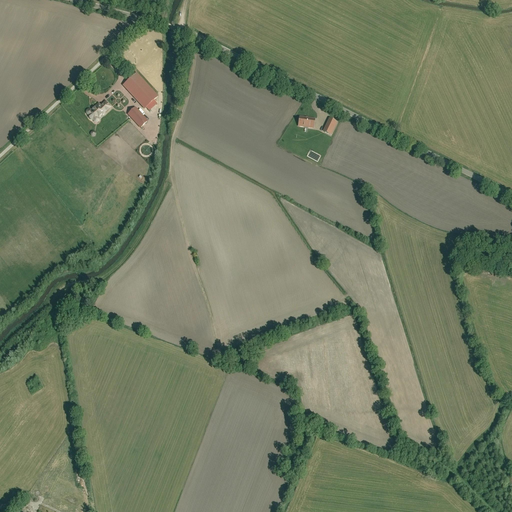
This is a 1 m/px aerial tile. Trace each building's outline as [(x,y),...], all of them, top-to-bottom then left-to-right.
[(144,109),(158,97),(136,74),(123,86),(144,109)] [(87,114),(89,116),(89,117),(90,118),(91,119),(92,119),(92,120),(93,120),(94,121),(102,114),(103,115),(111,107),(106,101),(100,106),(98,104),(91,111),(91,110),(90,110),(89,110),(88,110),(87,111),(87,112),(87,113),(87,114)] [(140,128),(147,121),(135,108),(128,115),(140,128)] [(300,117),(298,127),(304,128),(308,128),(313,129),(314,125),(314,123),(315,119),(300,117)] [(334,129),(337,123),(330,120),(327,126),(324,132),(331,135),(334,129)] [(304,148),(301,148),(302,158),(319,156),(318,147),(313,148),(313,146),(304,147),(304,148)] [(82,508),(88,495),(46,478),(41,491),(82,508)]
